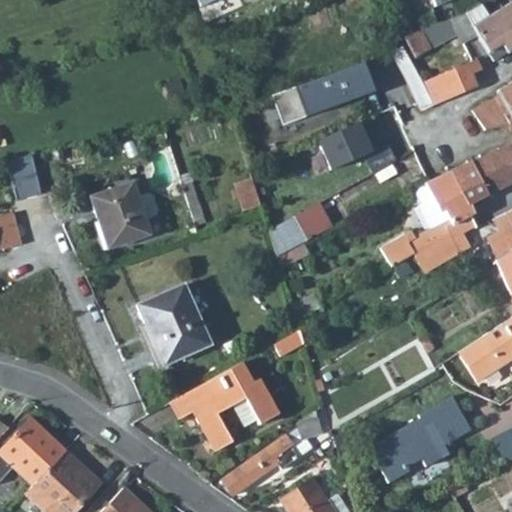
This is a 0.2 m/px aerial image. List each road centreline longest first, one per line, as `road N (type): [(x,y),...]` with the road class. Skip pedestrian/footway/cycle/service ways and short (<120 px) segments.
road 1 (residential): [(217,511),(55,394),(0,374)]
road 2 (residential): [(511,135),(434,168),(414,124),(511,72)]
